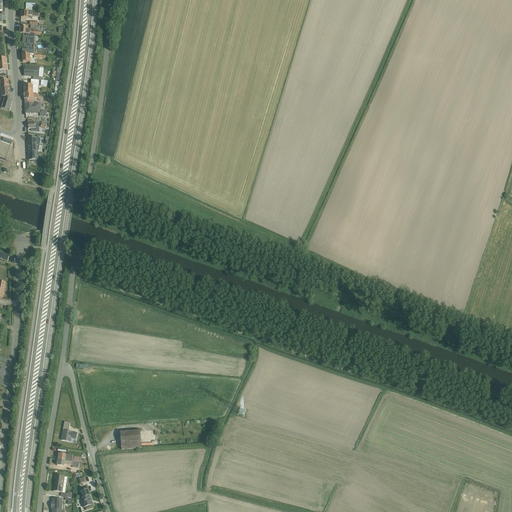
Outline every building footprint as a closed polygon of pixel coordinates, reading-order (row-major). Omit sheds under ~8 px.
[(20,34),(35,35),(41,36),(41,32),(28,31),(28,28),(20,27),(20,34)] [(35,35),(20,34),(21,41),(23,41),(23,45),(34,45),(35,35)] [(34,45),(23,45),(22,55),(32,55),(34,55),(34,45)] [(41,81),(43,81),(43,79),(38,79),(38,77),(39,77),(40,68),(25,67),(24,76),(33,77),(33,80),(39,81),(41,81)] [(0,88),(1,88),(9,88),(8,80),(0,80),(0,88)] [(39,81),(33,80),(31,80),(31,86),(24,86),(24,95),(38,96),(39,81)] [(1,97),(10,96),(9,88),(1,88),(0,88),(0,92),(1,93),(1,97)] [(38,96),(24,95),(25,104),(34,104),(34,99),(43,99),(43,96),(38,96)] [(0,108),(10,111),(13,101),(10,101),(10,96),(1,97),(0,100),(0,108)] [(34,104),(25,104),(25,113),(30,113),(40,112),(40,103),(34,104)] [(34,120),(28,121),(29,129),(30,129),(31,131),(39,133),(38,123),(34,123),(34,120)] [(39,152),(29,153),(29,161),(31,161),(31,162),(36,163),(37,160),(38,160),(38,157),(39,152)] [(0,253),(0,259),(7,262),(9,257),(0,253)] [(63,435),(62,441),(71,442),(72,438),(76,439),(77,433),(67,431),(69,423),(65,422),(62,434),(63,435)] [(140,431),(120,433),(122,450),(142,449),(140,431)] [(58,460),(79,463),(82,463),(82,458),(73,457),(72,458),(67,457),(67,455),(59,454),(58,460)] [(79,463),(58,460),(57,466),(64,467),(64,464),(73,466),(73,467),(78,468),(79,463)] [(62,492),(65,477),(56,476),(53,492),(61,493),(62,493),(62,492)] [(85,508),(92,505),(89,496),(90,496),(88,489),(80,491),(82,498),(80,499),(83,508),(85,508)] [(52,503),(51,508),(52,508),(52,511),(64,511),(65,511),(62,511),(62,499),(52,499),(52,503)]
